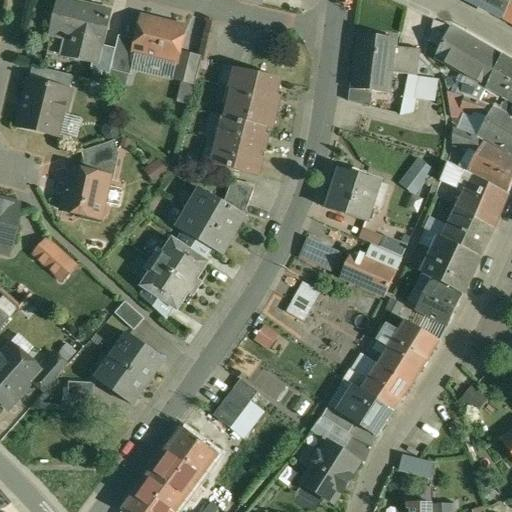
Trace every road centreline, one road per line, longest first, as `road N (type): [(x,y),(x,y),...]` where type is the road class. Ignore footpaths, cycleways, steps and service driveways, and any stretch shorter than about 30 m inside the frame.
road 1 (residential): [(100,511),(141,465),(299,209),(321,135),(336,35)]
road 2 (residential): [(361,511),(385,450),(456,341),(511,228)]
road 3 (residential): [(336,35),(185,0)]
